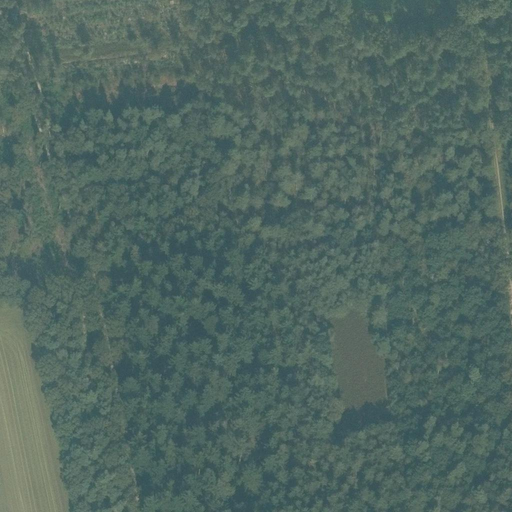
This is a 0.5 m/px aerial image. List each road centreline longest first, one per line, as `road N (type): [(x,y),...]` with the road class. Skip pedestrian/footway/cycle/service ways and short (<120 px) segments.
road 1 (track): [(505,230),(96,280)]
road 2 (track): [(96,280),(0,0)]
road 3 (track): [(141,511),(96,280)]
road 4 (track): [(491,0),(506,109),(505,230)]
